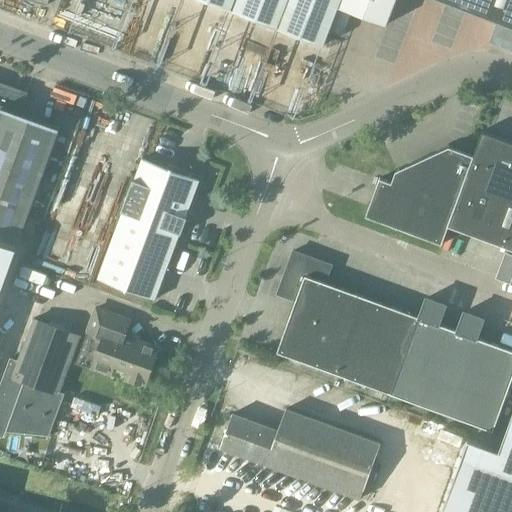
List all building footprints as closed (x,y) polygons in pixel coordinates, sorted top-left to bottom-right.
[(385,23),(393,0),(208,0),(325,45),(340,6),(385,23)] [(511,0),(393,0),(385,23),(390,25),(398,0),(440,0),(511,27),(511,0)] [(0,293),(60,128),(20,114),(27,96),(27,95),(0,85),(0,293)] [(370,207),(366,217),(442,245),(449,227),(511,250),(511,142),(483,132),(474,156),(467,154),(449,147),(396,172),(392,183),(380,179),(370,207)] [(156,298),(189,208),(192,209),(193,207),(190,206),(200,180),(172,169),(173,167),(170,166),(169,168),(143,159),(99,278),(156,298)] [(511,282),(511,281),(511,252),(506,250),(497,277),(511,282)] [(296,300),(277,352),(495,432),(511,383),(511,350),(477,338),(484,319),(466,312),(459,331),(440,324),(447,305),(428,298),(421,317),(326,282),(332,265),(294,251),(278,293),(296,300)] [(145,385),(158,349),(125,337),(131,321),(97,309),(77,365),(94,371),(95,367),(111,373),(115,364),(131,370),(128,379),(145,385)] [(19,360),(13,377),(59,394),(60,391),(80,337),(34,320),(19,360)] [(60,391),(59,394),(13,377),(19,360),(10,356),(0,383),(0,436),(2,436),(4,435),(6,436),(8,430),(47,434),(46,436),(48,437),(64,392),(60,391)] [(233,414),(221,448),(361,500),(381,444),(286,410),(279,431),(233,414)] [(511,511),(511,415),(500,448),(469,437),(441,511),(511,511)] [(448,480),(459,443),(435,436),(424,472),(448,480)]
